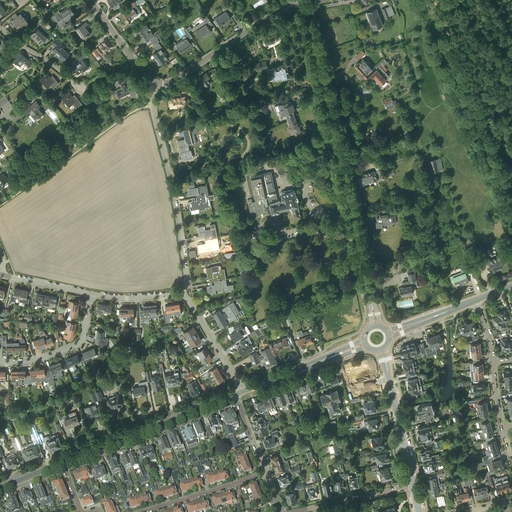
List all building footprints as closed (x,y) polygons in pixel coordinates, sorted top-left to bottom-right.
[(107,0),(112,8),(112,7),(114,9),(119,5),(118,4),(122,1),(120,0),(107,0)] [(132,7),(123,13),(128,20),(131,17),(132,18),(134,16),(135,18),(141,14),(140,12),(136,6),(135,5),(132,7)] [(223,23),(231,18),(228,14),(232,11),(228,5),(222,9),(224,12),(215,18),(216,19),(220,25),(220,26),(224,23),(223,23)] [(381,9),(385,19),(395,15),(391,5),(381,9)] [(59,19),(72,10),(69,6),(59,13),(57,10),(50,14),(58,26),(62,24),(59,19)] [(373,29),(383,25),(376,8),(366,12),(373,29)] [(59,19),(62,24),(75,14),(72,10),(59,19)] [(12,25),(15,23),(20,30),(28,24),(21,13),(18,16),(15,13),(13,14),(15,17),(10,22),(12,25)] [(206,15),(203,17),(206,22),(205,22),(203,20),(193,27),(196,31),(195,31),(201,39),(204,37),(203,36),(210,31),(208,27),(212,24),(206,15)] [(34,25),(37,27),(44,20),(42,17),(34,25)] [(65,29),(74,23),(71,20),(63,26),(65,29)] [(83,37),(90,33),(85,26),(88,24),(86,21),(76,28),(83,37)] [(146,25),(137,31),(139,34),(145,41),(153,35),(151,31),(150,32),(148,29),(149,28),(146,25)] [(30,35),(40,45),(47,38),(37,28),(30,35)] [(183,30),(185,34),(189,40),(192,37),(188,32),(186,28),(183,30)] [(157,38),(159,37),(157,33),(154,35),(155,36),(149,40),(151,42),(157,39),(157,38)] [(183,39),(177,43),(179,46),(177,47),(181,52),(184,50),(183,49),(190,44),(186,38),(183,39)] [(104,52),(112,45),(107,39),(101,44),(103,47),(101,48),(104,52)] [(52,45),(55,47),(53,50),(57,55),(62,60),(68,54),(62,48),(64,46),(57,40),(52,45)] [(158,42),(153,45),(158,51),(153,54),(155,57),(156,57),(161,64),(165,61),(166,62),(168,60),(167,59),(168,59),(166,55),(167,54),(158,42)] [(88,49),(94,58),(98,55),(97,54),(101,51),(97,46),(94,49),(92,46),(88,49)] [(355,56),(358,59),(364,53),(362,50),(355,56)] [(84,58),(87,56),(84,52),(77,57),(79,60),(83,57),(84,58)] [(16,57),(12,54),(8,59),(13,63),(15,61),(20,66),(23,63),(28,67),(31,63),(26,59),(20,53),(16,57)] [(78,74),(81,71),(82,73),(85,70),(85,69),(88,67),(82,59),(72,67),(78,74)] [(354,66),(360,73),(358,74),(362,79),(364,77),(365,78),(369,74),(368,73),(372,69),(363,59),(359,63),(358,63),(354,66)] [(254,64),(255,71),(261,70),(267,68),(266,61),(259,63),(254,64)] [(278,67),(267,70),(269,80),(280,77),(281,78),(289,76),(286,64),(278,66),(278,67)] [(376,69),(371,74),(373,77),(374,77),(380,84),(386,80),(385,79),(388,76),(380,66),(376,69)] [(223,81),(221,76),(219,71),(219,72),(217,67),(212,69),(214,74),(215,73),(219,82),(223,81)] [(211,69),(198,78),(202,83),(202,82),(205,86),(210,83),(207,79),(210,77),(208,74),(212,71),(211,69)] [(46,72),(40,77),(46,85),(49,83),(53,88),(59,83),(52,75),(50,77),(46,72)] [(118,84),(121,86),(124,84),(126,88),(128,87),(124,77),(118,80),(116,81),(118,84)] [(122,87),(113,92),(114,94),(115,95),(118,94),(119,97),(130,92),(131,94),(135,92),(133,87),(129,89),(128,87),(126,88),(124,84),(121,86),(122,87)] [(80,101),(74,94),(72,96),(68,91),(62,97),(68,104),(71,102),(74,106),(80,101)] [(5,95),(0,98),(0,107),(9,101),(5,95)] [(184,97),(169,99),(170,107),(179,106),(179,104),(185,103),(184,97)] [(24,111),(27,114),(29,113),(37,121),(44,115),(36,106),(38,104),(36,101),(24,111)] [(289,101),(274,107),(275,108),(278,107),(281,117),(286,115),(288,121),(295,118),(292,109),(294,108),(292,103),(290,103),(289,101)] [(295,118),(288,121),(291,128),(289,129),(291,135),(302,131),(299,123),(297,124),(295,118)] [(189,128),(182,130),(185,139),(177,141),(180,153),(186,151),(185,148),(188,147),(187,145),(193,143),(189,128)] [(272,162),(277,170),(285,165),(280,158),(272,162)] [(431,172),(440,170),(443,170),(440,158),(428,161),(431,172)] [(289,172),(286,167),(285,166),(277,171),(278,172),(281,177),(289,172)] [(357,175),(360,186),(361,187),(364,186),(365,185),(364,183),(376,181),(374,171),(357,175)] [(294,218),(300,217),(297,200),(298,199),(297,196),(296,195),(295,190),(292,191),(292,190),(290,190),(280,192),(282,200),(275,202),(274,198),(277,197),(271,172),(250,176),(255,199),(259,198),(260,201),(252,203),(251,199),(247,200),(248,203),(249,203),(248,204),(251,215),(265,212),(266,214),(279,211),(279,210),(291,207),(292,210),(291,211),(291,214),(293,214),(294,218)] [(0,188),(0,189),(8,183),(6,181),(9,179),(6,176),(6,177),(3,173),(0,175),(0,188)] [(225,191),(244,183),(242,176),(222,184),(225,191)] [(196,197),(208,195),(207,185),(201,186),(202,188),(195,189),(194,184),(188,185),(190,195),(195,194),(196,197)] [(196,197),(197,201),(189,202),(190,210),(199,208),(199,210),(205,209),(205,207),(211,206),(209,199),(214,198),(214,194),(208,195),(196,197)] [(383,214),(376,215),(377,221),(375,221),(376,228),(383,227),(382,225),(393,223),(392,214),(394,213),(394,208),(388,209),(388,210),(382,211),(383,214)] [(205,239),(217,237),(215,224),(210,225),(211,230),(204,231),(203,226),(197,227),(199,237),(204,236),(205,239)] [(217,237),(205,239),(206,243),(198,244),(199,252),(208,251),(207,247),(213,246),(214,250),(215,249),(216,251),(219,250),(219,249),(217,237)] [(473,253),(479,251),(476,243),(470,245),(473,253)] [(488,259),(487,259),(486,257),(482,259),(483,261),(481,261),(483,266),(488,264),(490,267),(491,266),(492,270),(504,265),(500,255),(499,254),(496,255),(495,253),(491,255),(492,258),(489,259),(488,259)] [(212,281),(214,281),(226,279),(224,269),(219,270),(218,265),(210,266),(210,267),(206,268),(208,278),(211,278),(212,281)] [(464,271),(460,272),(449,277),(452,282),(454,281),(455,283),(462,281),(463,285),(468,282),(466,276),(472,273),(470,266),(463,268),(464,271)] [(409,281),(402,282),(403,287),(400,288),(401,295),(413,293),(412,287),(417,286),(416,280),(415,272),(407,274),(409,281)] [(226,279),(214,281),(215,284),(206,286),(208,294),(216,292),(215,289),(222,288),(223,291),(234,289),(233,284),(227,285),(226,279)] [(20,297),(21,289),(15,287),(13,295),(12,294),(11,299),(15,300),(16,296),(20,297)] [(21,289),(20,297),(19,301),(28,303),(29,299),(26,298),(28,290),(21,289)] [(41,306),(43,295),(36,294),(36,295),(35,295),(34,300),(35,300),(33,300),(32,305),(37,306),(38,305),(41,306)] [(48,307),(50,296),(43,295),(41,306),(48,307)] [(50,296),(48,307),(49,308),(55,309),(55,308),(56,305),(58,305),(59,299),(58,299),(58,297),(53,296),(53,297),(50,296)] [(68,308),(78,309),(79,302),(69,301),(68,308)] [(239,311),(233,302),(228,305),(225,307),(225,306),(213,314),(217,320),(229,312),(231,316),(239,311)] [(172,304),(174,314),(177,313),(178,315),(181,314),(179,303),(172,304)] [(105,304),(104,311),(103,312),(104,312),(104,313),(107,313),(107,316),(110,316),(112,305),(105,304)] [(174,314),(172,304),(166,305),(167,312),(168,315),(174,314)] [(150,319),(150,317),(149,306),(143,306),(143,310),(140,310),(140,319),(150,319)] [(78,309),(68,308),(67,317),(73,318),(73,316),(77,316),(78,309)] [(229,312),(217,320),(221,327),(244,313),(242,309),(239,311),(231,316),(229,312)] [(499,316),(502,323),(505,322),(504,320),(507,319),(504,311),(498,313),(499,316)] [(499,316),(493,318),(497,328),(503,326),(502,323),(499,316)] [(67,317),(66,321),(66,324),(66,327),(65,327),(75,329),(76,322),(73,322),(73,318),(67,317)] [(472,341),(475,339),(472,331),(476,330),(472,322),(466,325),(472,341)] [(472,341),(466,325),(465,323),(458,326),(460,331),(458,332),(459,335),(462,334),(462,335),(466,334),(469,342),(471,341),(472,341)] [(235,330),(229,333),(233,340),(242,335),(240,331),(244,329),(243,328),(240,324),(233,326),(235,330)] [(187,339),(196,333),(196,332),(194,329),(192,326),(183,332),(187,339)] [(65,327),(64,337),(72,339),(73,335),(74,335),(75,329),(65,327)] [(297,331),(300,338),(297,339),(300,346),(306,344),(302,333),(301,330),(297,331)] [(44,337),(47,346),(54,343),(51,337),(48,338),(46,334),(44,331),(42,332),(44,337)] [(302,333),(306,344),(313,341),(310,332),(307,333),(307,331),(302,333)] [(44,337),(42,332),(39,333),(41,336),(40,338),(33,341),(36,347),(40,346),(41,348),(47,346),(44,337)] [(197,334),(196,333),(187,339),(191,346),(200,340),(199,337),(197,334)] [(242,346),(238,348),(242,355),(252,350),(248,344),(251,343),(249,338),(251,337),(249,333),(247,335),(248,337),(239,342),(242,346)] [(432,336),(435,344),(437,343),(439,347),(443,345),(439,333),(432,336)] [(13,351),(13,341),(6,341),(6,335),(2,335),(2,336),(2,340),(2,345),(6,345),(6,351),(13,351)] [(103,337),(96,336),(95,342),(101,343),(101,345),(102,346),(105,347),(106,346),(107,339),(108,338),(103,337)] [(435,344),(432,336),(426,338),(429,346),(430,346),(430,348),(433,347),(433,345),(435,344)] [(269,344),(270,348),(272,352),(272,354),(273,354),(280,351),(279,347),(284,345),(285,348),(288,346),(285,338),(274,343),(274,342),(269,344)] [(453,341),(456,346),(461,344),(459,338),(453,341)] [(509,351),(507,342),(507,338),(501,339),(502,349),(506,349),(506,351),(509,351)] [(475,339),(472,341),(471,341),(472,343),(470,344),(471,351),(480,349),(479,342),(478,343),(477,339),(475,339)] [(415,355),(418,355),(419,354),(425,352),(423,342),(415,345),(414,343),(411,344),(410,342),(408,343),(408,345),(400,348),(402,356),(411,353),(412,356),(415,355)] [(200,358),(208,353),(205,347),(200,350),(196,352),(200,358)] [(89,350),(92,359),(94,358),(93,355),(97,354),(94,348),(89,350)] [(272,352),(270,348),(260,352),(261,354),(258,356),(257,352),(249,355),(252,364),(260,361),(263,359),(267,368),(273,365),(271,361),(272,361),(269,353),(272,352)] [(480,349),(471,351),(473,361),(479,361),(479,357),(481,356),(480,349)] [(92,359),(89,350),(83,352),(84,355),(81,356),(83,361),(86,360),(85,358),(88,357),(91,363),(92,366),(94,365),(93,362),(92,359)] [(272,354),(272,352),(269,353),(272,361),(271,361),(273,365),(277,364),(275,358),(274,358),(273,354),(272,354)] [(208,353),(200,358),(204,365),(195,370),(197,373),(203,369),(211,365),(209,361),(212,359),(208,353)] [(72,357),(75,365),(80,363),(82,367),(85,365),(83,361),(81,356),(78,358),(77,354),(72,357)] [(64,364),(66,368),(67,370),(70,369),(69,368),(73,366),(75,373),(78,372),(76,369),(75,365),(72,357),(66,359),(67,363),(65,364),(64,364)] [(403,368),(416,365),(415,361),(413,361),(412,359),(412,358),(403,361),(404,365),(402,365),(403,368)] [(66,368),(64,364),(62,365),(60,361),(54,364),(60,378),(63,377),(61,373),(62,373),(61,370),(66,368)] [(479,361),(473,361),(473,363),(470,363),(470,364),(470,371),(483,370),(482,363),(480,363),(479,361)] [(60,378),(54,364),(49,366),(50,369),(48,370),(52,383),(54,382),(53,379),(54,377),(52,374),(55,373),(58,379),(60,378)] [(369,380),(366,364),(349,368),(350,369),(344,371),(348,385),(352,384),(354,392),(370,388),(368,380),(369,380)] [(405,371),(406,375),(415,373),(414,370),(417,369),(416,365),(403,368),(404,371),(405,371)] [(209,379),(220,372),(216,366),(208,372),(210,375),(208,376),(209,379)] [(38,376),(39,382),(40,386),(42,386),(42,381),(44,380),(47,381),(49,386),(53,384),(52,383),(48,370),(45,372),(44,368),(37,369),(38,376)] [(172,379),(173,384),(180,383),(179,377),(182,376),(181,371),(178,371),(178,368),(173,369),(174,372),(171,373),(172,379)] [(38,376),(37,369),(30,370),(31,377),(38,376)] [(150,370),(145,371),(147,382),(152,381),(152,385),(153,385),(154,390),(160,389),(158,376),(151,377),(150,370)] [(188,374),(187,372),(184,373),(187,382),(184,383),(185,386),(188,384),(190,391),(192,397),(196,395),(188,374)] [(188,374),(196,395),(201,393),(199,387),(198,388),(195,380),(193,381),(191,377),(193,377),(192,372),(188,374)] [(220,372),(209,379),(211,382),(216,379),(218,382),(224,379),(220,372)] [(172,379),(171,373),(164,374),(166,386),(173,384),(172,379)] [(338,377),(336,378),(331,379),(333,386),(340,383),(338,377)] [(408,388),(421,385),(420,381),(417,381),(416,378),(407,380),(408,384),(407,385),(408,388)] [(138,383),(139,386),(133,388),(134,395),(141,394),(141,397),(146,396),(145,388),(148,387),(147,381),(138,383)] [(303,384),(308,398),(309,397),(308,393),(311,392),(311,394),(315,392),(311,381),(306,382),(307,383),(303,384)] [(473,387),(474,391),(474,394),(480,394),(480,391),(484,390),(483,384),(473,385),(471,385),(471,382),(464,382),(464,386),(469,385),(470,388),(473,387)] [(308,398),(303,384),(300,385),(299,385),(295,387),(297,392),(295,393),(296,397),(299,396),(299,397),(306,394),(307,398),(308,398)] [(421,385),(408,388),(408,390),(410,391),(410,395),(420,393),(419,389),(421,389),(421,385)] [(291,389),(283,392),(289,406),(290,406),(289,404),(296,401),(294,398),(296,397),(295,393),(294,392),(292,392),(291,389)] [(100,390),(95,392),(98,400),(103,398),(100,390)] [(330,414),(340,410),(337,401),(340,400),(336,390),(320,395),(324,405),(327,404),(330,414)] [(111,394),(116,407),(117,407),(121,405),(122,404),(117,391),(111,393),(111,394)] [(92,402),(97,400),(94,392),(89,394),(92,402)] [(289,406),(283,392),(276,395),(280,406),(281,406),(287,404),(288,407),(289,406)] [(116,407),(111,394),(105,397),(110,409),(116,407)] [(267,412),(268,414),(270,413),(270,412),(276,409),(275,406),(277,405),(276,400),(273,401),(271,396),(267,398),(263,400),(267,409),(268,409),(269,411),(267,412)] [(364,407),(375,405),(374,400),(372,400),(372,399),(365,400),(365,402),(363,403),(364,407)] [(487,407),(486,401),(485,401),(484,401),(483,401),(483,402),(478,403),(477,399),(468,401),(469,404),(474,403),(475,407),(477,407),(477,409),(487,407)] [(267,409),(263,400),(260,401),(255,402),(256,403),(253,403),(255,408),(257,407),(259,411),(263,410),(264,414),(267,414),(268,414),(267,412),(269,411),(268,409),(267,409)] [(422,403),(422,404),(412,406),(413,407),(413,409),(414,410),(414,412),(413,412),(414,415),(415,415),(415,417),(415,418),(415,419),(415,420),(415,421),(425,419),(425,420),(431,419),(431,418),(436,417),(435,413),(434,414),(433,411),(434,411),(433,407),(432,408),(431,401),(422,403)] [(89,419),(99,414),(95,403),(84,407),(87,414),(84,416),(86,419),(89,418),(89,419)] [(375,405),(364,407),(365,412),(366,413),(368,413),(375,412),(375,410),(376,410),(375,405)] [(487,407),(477,409),(478,412),(476,412),(477,416),(488,414),(487,407)] [(70,417),(73,425),(79,422),(75,411),(69,414),(70,417)] [(234,415),(233,411),(227,413),(232,425),(233,425),(233,427),(238,425),(237,423),(236,419),(234,415)] [(232,425),(227,413),(222,416),(225,424),(222,425),(224,429),(229,426),(232,425)] [(266,424),(265,423),(264,423),(262,417),(257,419),(256,416),(252,418),(253,420),(255,425),(254,425),(255,428),(266,424)] [(73,425),(70,417),(67,419),(66,417),(63,418),(67,427),(73,425)] [(221,427),(218,417),(214,419),(208,421),(211,431),(212,433),(215,431),(215,429),(216,429),(217,432),(220,431),(219,428),(221,427)] [(482,429),(491,427),(490,421),(489,421),(488,417),(483,419),(478,421),(479,428),(481,427),(482,429)] [(379,428),(376,418),(366,421),(367,425),(365,426),(366,430),(369,429),(369,430),(379,428)] [(417,429),(418,434),(417,434),(417,435),(417,436),(417,438),(419,439),(419,440),(424,438),(425,444),(431,443),(429,432),(431,432),(431,431),(433,430),(432,425),(437,424),(436,420),(428,422),(429,425),(418,428),(417,429)] [(259,435),(268,432),(270,431),(268,427),(267,427),(269,426),(268,424),(267,422),(265,423),(266,424),(255,428),(257,431),(259,435)] [(199,424),(193,427),(198,440),(204,438),(199,424)] [(238,447),(233,436),(229,426),(224,429),(227,437),(225,438),(230,450),(238,447)] [(491,427),(482,429),(482,432),(480,433),(479,434),(480,438),(481,438),(485,437),(486,439),(492,437),(491,434),(493,433),(491,427)] [(189,439),(194,437),(191,428),(181,432),(185,440),(186,442),(189,440),(189,439)] [(273,437),(264,440),(267,447),(276,444),(275,441),(278,439),(277,436),(279,435),(278,431),(272,434),(273,437)] [(35,435),(36,437),(38,444),(42,443),(42,442),(44,441),(41,433),(35,435)] [(52,439),(55,448),(61,446),(57,434),(54,435),(55,438),(52,439)] [(181,446),(176,434),(172,435),(177,448),(179,452),(185,450),(183,445),(181,446)] [(55,448),(52,439),(50,435),(46,436),(48,440),(46,441),(49,451),(55,448)] [(177,448),(172,435),(168,437),(173,449),(177,448)] [(376,447),(376,448),(381,447),(381,446),(383,445),(381,436),(379,436),(374,437),(368,439),(369,442),(373,442),(374,447),(376,447)] [(35,445),(38,444),(36,437),(32,439),(34,442),(27,445),(32,457),(39,454),(35,445)] [(492,437),(486,439),(486,441),(483,441),(483,443),(484,446),(485,447),(486,446),(487,449),(497,446),(495,440),(493,441),(492,437)] [(157,441),(162,453),(170,450),(165,438),(157,441)] [(27,445),(27,444),(21,446),(19,440),(16,441),(19,449),(22,448),(26,459),(32,457),(27,445)] [(337,445),(328,447),(330,454),(338,451),(337,445)] [(149,460),(150,460),(150,462),(156,460),(154,456),(151,446),(145,449),(149,460)] [(497,446),(487,449),(489,455),(482,457),(484,461),(491,459),(495,458),(494,454),(499,452),(497,446)] [(145,448),(139,450),(143,463),(149,460),(145,449),(145,448)] [(425,451),(420,452),(422,458),(422,461),(427,460),(426,457),(431,456),(429,448),(424,449),(425,451)] [(11,453),(15,464),(19,462),(17,457),(18,456),(17,453),(14,454),(14,452),(11,453)] [(15,464),(11,453),(7,455),(8,457),(4,458),(8,467),(15,464)] [(281,453),(271,457),(272,461),(273,465),(284,461),(281,453)] [(367,459),(372,458),(372,460),(376,459),(377,463),(387,461),(388,459),(388,458),(386,457),(385,453),(372,456),(371,455),(366,456),(367,459)] [(133,454),(128,456),(131,464),(132,468),(139,465),(141,469),(140,469),(142,473),(143,473),(144,477),(142,478),(143,482),(142,482),(142,484),(148,482),(146,477),(141,465),(141,464),(139,460),(137,461),(133,454)] [(131,464),(128,456),(127,455),(121,457),(125,467),(131,464)] [(241,466),(248,463),(245,455),(240,457),(240,455),(235,456),(237,462),(236,463),(238,467),(241,466)] [(111,459),(116,473),(120,472),(124,483),(127,482),(124,473),(122,468),(121,468),(120,469),(115,458),(111,459)] [(116,473),(111,459),(107,461),(112,473),(113,475),(116,473)] [(428,461),(423,462),(426,472),(434,470),(432,459),(427,460),(428,461)] [(491,459),(484,461),(480,462),(480,463),(479,463),(479,466),(481,465),(485,464),(487,464),(490,471),(495,470),(494,469),(503,466),(501,459),(492,461),(491,459)] [(183,461),(178,464),(177,464),(180,470),(186,467),(183,461)] [(284,461),(273,465),(274,468),(275,468),(276,472),(290,467),(288,462),(285,463),(284,461)] [(248,463),(241,466),(243,471),(240,473),(241,475),(251,471),(248,463)] [(371,466),(372,471),(373,475),(379,473),(381,481),(391,479),(391,478),(392,476),(391,474),(390,474),(388,467),(378,469),(377,464),(371,466)] [(94,477),(96,481),(102,478),(102,479),(105,477),(104,473),(105,473),(103,468),(102,469),(101,466),(93,469),(94,470),(91,471),(94,477)] [(80,471),(83,479),(91,476),(88,468),(80,471)] [(157,476),(158,478),(166,475),(163,469),(160,470),(159,473),(160,475),(157,476)] [(229,479),(227,470),(218,473),(221,482),(229,479)] [(429,486),(439,483),(438,478),(439,477),(439,476),(443,475),(443,473),(445,473),(444,470),(436,472),(437,475),(427,477),(429,486)] [(83,479),(80,471),(73,474),(76,482),(80,480),(81,483),(83,482),(82,479),(83,479)] [(215,483),(212,475),(209,476),(208,473),(206,473),(206,472),(203,472),(205,477),(206,477),(209,485),(215,483)] [(345,479),(349,478),(351,487),(358,486),(356,477),(352,477),(351,475),(349,476),(348,472),(344,473),(345,479)] [(221,482),(218,473),(212,475),(215,483),(221,482)] [(286,484),(290,482),(287,475),(278,478),(281,485),(282,487),(287,486),(286,484)] [(486,486),(480,487),(482,496),(489,494),(488,490),(491,488),(490,487),(491,486),(488,477),(489,477),(488,475),(486,476),(487,481),(485,482),(486,486)] [(492,476),(489,477),(488,477),(491,486),(495,485),(496,485),(498,492),(504,490),(500,478),(497,479),(497,478),(494,479),(494,477),(492,477),(492,476)] [(507,476),(500,478),(504,490),(511,488),(507,476)] [(342,480),(341,477),(338,478),(338,480),(335,481),(337,486),(334,486),(335,490),(337,490),(338,490),(344,489),(342,479),(342,480)] [(203,487),(201,478),(192,481),(195,489),(203,487)] [(56,489),(64,486),(61,479),(53,482),(56,489)] [(329,479),(328,480),(325,480),(326,483),(322,484),(324,493),(332,492),(329,482),(329,479)] [(464,492),(462,493),(461,493),(463,500),(469,499),(468,492),(466,487),(466,486),(470,485),(468,479),(464,480),(465,487),(463,487),(464,492)] [(195,489),(192,481),(187,483),(189,491),(195,489)] [(445,482),(439,483),(429,486),(431,495),(439,494),(437,487),(441,487),(441,489),(445,489),(445,484),(445,482)] [(189,491),(187,483),(180,485),(183,493),(189,491)] [(252,495),(259,492),(256,484),(246,488),(246,490),(250,489),(252,495)] [(169,497),(167,489),(166,486),(165,486),(161,487),(161,485),(159,486),(160,491),(161,491),(163,499),(169,497)] [(317,496),(315,488),(314,488),(313,485),(307,486),(307,490),(308,493),(307,493),(308,497),(309,497),(309,498),(317,496)] [(42,486),(38,488),(44,503),(45,506),(51,503),(49,498),(47,499),(42,486)] [(66,493),(64,486),(56,489),(58,496),(66,493)] [(161,491),(160,491),(157,492),(156,488),(154,489),(153,486),(150,487),(151,489),(153,494),(155,494),(157,501),(163,499),(161,491)] [(175,486),(167,489),(169,497),(178,495),(175,486)] [(482,496),(480,487),(474,489),(475,497),(482,496)] [(44,503),(38,488),(34,489),(39,502),(36,503),(37,504),(38,508),(41,507),(41,504),(44,503)] [(461,493),(462,493),(461,490),(458,491),(458,488),(454,489),(455,494),(455,495),(456,502),(463,500),(461,493)] [(290,491),(291,493),(286,494),(287,502),(296,500),(295,496),(296,496),(295,492),(294,492),(294,490),(290,491)] [(37,504),(36,503),(35,500),(33,500),(30,492),(27,493),(27,492),(24,493),(28,504),(30,503),(32,506),(37,504)] [(131,500),(129,496),(128,494),(125,495),(124,492),(120,493),(121,496),(124,504),(127,503),(127,501),(128,501),(131,509),(138,507),(135,498),(131,500)] [(233,492),(226,494),(225,495),(227,503),(236,501),(233,492)] [(252,495),(255,502),(262,500),(259,492),(252,495)] [(28,504),(24,493),(19,495),(24,509),(28,507),(27,504),(28,504)] [(60,505),(60,506),(57,508),(58,510),(59,511),(61,511),(63,511),(66,510),(64,505),(67,504),(66,501),(69,500),(66,493),(58,496),(61,501),(59,502),(60,505)] [(152,503),(149,494),(140,497),(143,505),(152,503)] [(225,495),(220,497),(219,497),(222,505),(227,503),(225,495)] [(20,511),(16,501),(15,497),(11,498),(16,511),(20,511)] [(143,505),(140,497),(135,498),(138,507),(143,505)] [(219,497),(213,499),(215,507),(214,507),(215,511),(214,511),(217,511),(217,510),(218,507),(218,506),(222,505),(219,497)] [(9,504),(11,509),(8,511),(7,509),(4,511),(16,511),(11,498),(7,500),(8,504),(9,504)] [(81,502),(83,508),(93,504),(91,498),(81,502)] [(106,511),(114,508),(111,500),(103,504),(106,511)] [(199,503),(202,511),(210,509),(207,500),(199,503)] [(199,511),(202,511),(199,503),(193,505),(195,511),(199,511)]
